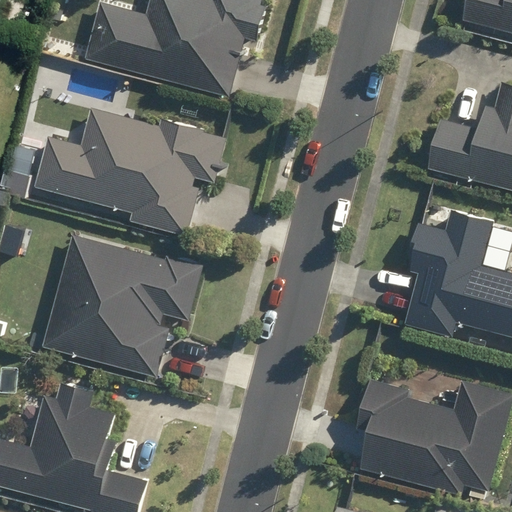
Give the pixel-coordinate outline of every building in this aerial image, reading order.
[(105,0),(90,56),(235,95),(250,36),(262,39),(271,5),(264,3),(265,0),(154,0),(151,12),(105,0)] [(511,0),(471,0),(467,18),(511,29),(511,0)] [(445,117),(432,167),(511,187),(511,81),(506,80),(500,106),(490,104),(484,127),(445,117)] [(87,143),(54,134),(40,185),(137,211),(135,219),(192,234),(205,186),(198,184),(200,176),(220,181),(232,137),(209,130),(209,128),(166,116),(164,124),(97,106),(87,143)] [(423,271),(410,322),(458,335),(462,320),(511,333),(511,269),(487,263),(498,219),(456,207),(451,228),(422,220),(417,239),(421,240),(420,245),(421,246),(415,269),(423,271)] [(77,233),(47,344),(162,375),(175,326),(166,324),(169,312),(194,319),(209,263),(172,254),(171,258),(77,233)] [(375,430),(365,467),(467,493),(469,483),(494,489),(511,420),(511,390),(467,379),(459,408),(412,395),(414,388),(375,377),(362,426),(375,430)] [(0,434),(0,482),(98,508),(96,511),(144,511),(153,479),(114,468),(122,438),(113,436),(120,411),(95,405),(99,389),(67,380),(63,396),(51,393),(37,445),(0,434)]
